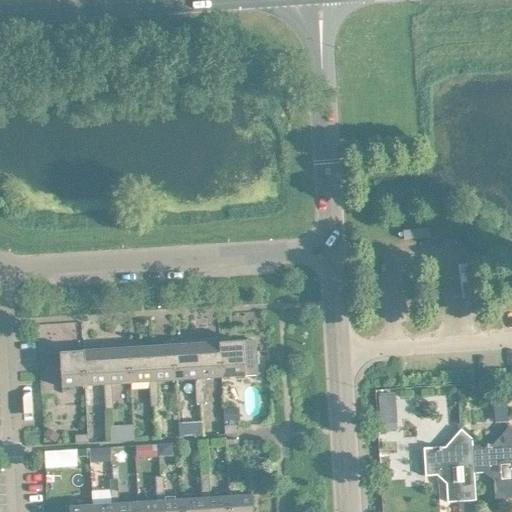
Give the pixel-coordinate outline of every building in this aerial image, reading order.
[(221,333),(198,335),(200,375),(204,375),(223,373),(221,333)] [(225,333),(221,333),(223,373),(259,371),(257,336),(226,338),(225,333)] [(198,335),(175,336),(178,376),(196,375),(200,375),(198,335)] [(171,341),(153,343),(155,378),(159,377),(178,376),(175,336),(171,337),(171,341)] [(109,380),(113,380),(132,379),(130,339),(107,340),(109,380)] [(132,379),(151,378),(155,378),(153,343),(135,344),(134,339),(130,339),(132,379)] [(87,382),(105,381),(109,380),(107,340),(84,342),(87,382)] [(63,383),(87,382),(84,342),(80,342),(80,347),(61,348),(63,383)] [(204,375),(200,375),(196,375),(197,387),(205,387),(204,375)] [(159,377),(155,378),(151,378),(152,390),(160,390),(159,377)] [(105,381),(106,393),(114,392),(113,380),(109,380),(105,381)] [(205,387),(197,387),(198,400),(206,399),(205,387)] [(160,390),(152,390),(152,402),(160,402),(160,390)] [(114,392),(106,393),(107,405),(115,405),(114,392)] [(241,404),(226,404),(226,417),(242,416),(241,404)] [(398,409),(381,410),(382,420),(386,420),(399,419),(398,409)] [(399,419),(386,420),(386,428),(399,427),(399,419)] [(226,422),(227,430),(239,429),(239,421),(226,422)] [(495,440),(474,441),(473,441),(475,469),(486,468),(495,477),(496,495),(511,494),(511,424),(510,422),(495,440)] [(50,424),(45,431),(57,438),(61,431),(50,424)] [(473,441),(474,441),(473,435),(462,425),(447,443),(425,444),(426,472),(438,471),(447,480),(449,498),(463,497),(463,511),(477,511),(477,497),(475,469),(473,441)] [(77,431),(77,439),(90,438),(90,430),(77,431)] [(227,436),(227,444),(240,443),(240,435),(227,436)] [(174,439),(160,440),(160,452),(174,451),(174,439)] [(158,440),(137,442),(138,454),(159,452),(158,440)] [(112,443),(91,444),(92,458),(113,457),(112,443)] [(78,445),(78,453),(91,452),(90,444),(78,445)] [(202,470),(203,482),(211,482),(210,469),(202,470)] [(157,473),(157,485),(165,484),(165,472),(157,473)] [(111,475),(112,488),(120,487),(119,475),(111,475)] [(203,482),(204,495),(208,494),(212,494),(211,482),(203,482)] [(157,485),(158,497),(162,497),(166,497),(165,484),(157,485)] [(112,488),(113,500),(117,500),(121,500),(120,487),(112,488)] [(230,493),(231,511),(255,511),(254,491),(230,493)] [(208,494),(208,511),(231,511),(230,493),(212,494),(208,494)] [(185,496),(185,511),(208,511),(208,494),(204,495),(185,496)] [(162,497),(163,511),(185,511),(185,496),(166,497),(162,497)] [(139,499),(140,511),(163,511),(162,497),(158,497),(139,499)] [(121,500),(117,500),(117,511),(140,511),(139,499),(121,500)] [(113,500),(94,502),(94,511),(117,511),(117,500),(113,500)] [(94,511),(94,502),(70,503),(70,511),(94,511)]
